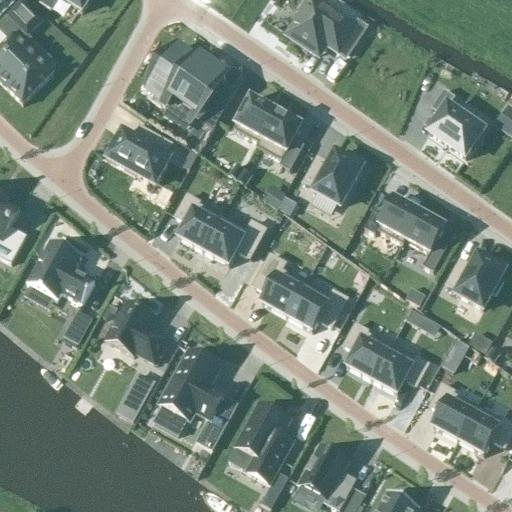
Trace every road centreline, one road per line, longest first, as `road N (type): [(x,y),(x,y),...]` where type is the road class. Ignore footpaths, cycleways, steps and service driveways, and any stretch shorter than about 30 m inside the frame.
road 1 (residential): [(497,511),(273,360),(61,184)]
road 2 (residential): [(511,237),(177,0)]
road 3 (residential): [(61,184),(164,0)]
